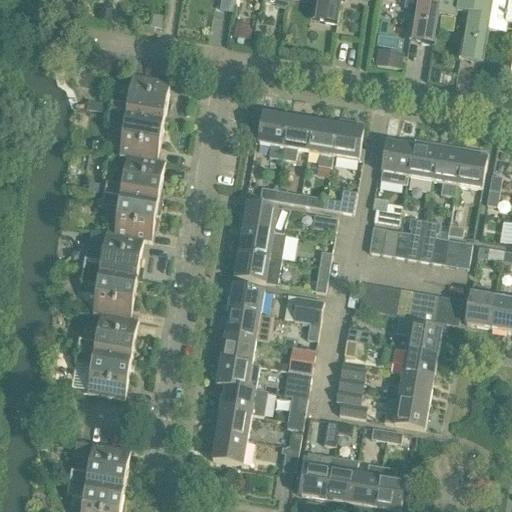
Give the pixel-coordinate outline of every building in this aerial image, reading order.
[(289,0),(264,0),(263,5),(288,9),(289,0)] [(320,25),(324,26),(338,28),(342,0),(319,0),(319,4),(316,3),(316,4),(323,5),(320,25)] [(434,48),(440,16),(442,0),(406,0),(407,0),(423,0),(422,12),(418,12),(416,24),(413,24),(413,25),(420,26),(417,46),(434,48)] [(442,0),(440,16),(457,19),(458,14),(474,17),(471,31),(467,30),(465,43),(463,42),(463,43),(470,44),(466,64),(484,67),(490,34),(495,0),(494,0),(442,0)] [(511,2),(495,0),(490,34),(507,37),(507,33),(511,33),(511,2)] [(57,19),(59,8),(48,6),(46,17),(57,19)] [(113,11),(102,9),(100,24),(111,25),(113,11)] [(149,30),(163,32),(166,19),(151,17),(149,30)] [(252,32),(236,30),(234,39),(238,39),(238,45),(243,46),(244,40),(250,41),(252,32)] [(379,56),(377,68),(400,72),(402,60),(379,56)] [(112,104),(110,117),(165,126),(171,86),(134,79),(129,107),(112,104)] [(125,131),(120,159),(166,167),(166,166),(158,165),(165,126),(110,117),(108,128),(125,131)] [(270,161),(283,163),(290,121),(265,117),(260,147),(272,149),(270,161)] [(298,154),(310,156),(315,125),(290,121),(283,163),(296,166),(298,154)] [(356,126),(340,123),(339,129),(334,160),(359,164),(361,152),(364,133),(355,132),(356,126)] [(315,125),(310,156),(321,158),(319,169),(332,172),(334,160),(339,129),(315,125)] [(408,181),(433,185),(438,154),(430,153),(431,147),(415,144),(413,150),(408,181)] [(383,176),(408,181),(413,150),(388,146),(383,176)] [(438,154),(433,185),(443,186),(441,198),(455,201),(457,189),(458,189),(464,152),(447,149),(446,155),(438,154)] [(480,155),(464,152),(458,189),(482,193),(487,162),(479,161),(480,155)] [(107,185),(104,197),(159,206),(166,167),(120,159),(128,161),(124,188),(107,185)] [(492,179),(490,194),(500,196),(503,181),(492,179)] [(261,202),(276,204),(278,194),(263,191),(261,202)] [(327,202),(325,213),(354,218),(358,196),(343,193),(341,205),(327,202)] [(276,204),(301,209),(302,198),(278,194),(276,204)] [(500,196),(490,194),(487,209),(498,211),(500,196)] [(107,237),(107,238),(153,246),(159,206),(104,197),(103,209),(120,212),(115,238),(107,237)] [(301,209),(325,213),(327,202),(302,198),(301,209)] [(239,232),(244,232),(274,238),(274,236),(284,238),(285,229),(291,214),(248,207),(247,216),(242,216),(239,232)] [(374,226),(399,230),(403,210),(388,207),(387,215),(376,213),(374,226)] [(313,231),(336,235),(339,223),(315,219),(313,231)] [(410,232),(412,233),(424,235),(426,224),(411,222),(410,232)] [(426,224),(424,235),(437,237),(439,237),(441,227),(426,224)] [(451,229),(449,239),(463,241),(465,231),(451,229)] [(370,256),(382,258),(386,233),(373,231),(370,256)] [(244,232),(240,257),(282,264),(286,239),(284,238),(274,236),(274,238),(244,232)] [(481,244),(492,246),(494,234),(483,232),(481,244)] [(382,258),(395,260),(399,235),(386,233),(382,258)] [(407,262),(419,264),(424,235),(412,233),(411,237),(407,262)] [(395,260),(407,262),(411,237),(399,235),(395,260)] [(419,264),(432,267),(436,242),(437,237),(424,235),(419,264)] [(85,262),(83,275),(138,284),(145,245),(152,246),(153,246),(107,238),(102,265),(85,262)] [(432,267),(444,269),(448,244),(436,242),(432,267)] [(448,244),(444,269),(469,273),(473,248),(448,244)] [(488,263),(503,265),(505,255),(490,253),(488,263)] [(511,256),(505,255),(503,265),(511,266),(511,256)] [(323,256),(320,270),(330,272),(333,257),(323,256)] [(282,264),(240,257),(236,282),(278,289),(282,264)] [(330,272),(320,270),(316,295),(326,297),(330,272)] [(98,289),(94,317),(139,325),(139,324),(131,323),(138,284),(83,275),(81,286),(98,289)] [(360,313),(372,315),(376,289),(364,287),(360,313)] [(234,289),(230,314),(261,319),(265,295),(234,289)] [(372,315),(384,317),(389,291),(376,289),(372,315)] [(384,317),(396,319),(401,293),(389,291),(384,317)] [(396,319),(400,320),(409,321),(413,296),(401,293),(396,319)] [(409,321),(421,323),(425,298),(413,296),(409,321)] [(290,297),(287,318),(295,319),(298,298),(290,297)] [(467,328),(492,332),(497,301),(472,297),(467,328)] [(421,323),(434,325),(438,300),(425,298),(421,323)] [(294,325),(310,328),(321,330),(325,305),(299,300),(294,325)] [(434,325),(444,327),(446,328),(450,302),(438,300),(434,325)] [(492,332),(511,335),(511,303),(497,301),(492,332)] [(450,302),(446,328),(459,330),(463,304),(450,302)] [(230,314),(226,339),(256,344),(258,333),(270,335),(273,321),(261,319),(230,314)] [(80,342),(78,355),(132,364),(139,325),(94,317),(101,319),(97,345),(80,342)] [(410,339),(407,354),(438,359),(444,327),(434,325),(421,323),(409,321),(400,320),(397,337),(410,339)] [(321,330),(310,328),(308,343),(318,345),(321,330)] [(349,332),(347,344),(358,346),(371,348),(373,336),(349,332)] [(226,339),(222,363),(252,368),(256,344),(226,339)] [(358,346),(347,344),(345,359),(355,361),(358,346)] [(293,351),(289,374),(312,378),(316,355),(293,351)] [(391,377),(403,379),(434,384),(438,359),(407,354),(396,352),(391,377)] [(132,364),(78,355),(76,366),(93,369),(88,397),(125,404),(132,364)] [(218,388),(225,390),(225,389),(256,395),(260,370),(252,368),(222,363),(218,388)] [(343,368),(339,393),(362,397),(367,373),(343,368)] [(285,399),(298,401),(308,403),(312,378),(289,374),(285,399)] [(403,379),(399,403),(430,408),(434,384),(403,379)] [(225,389),(225,390),(221,414),(252,419),(256,395),(225,389)] [(362,397),(339,393),(337,405),(342,406),(340,419),(366,423),(368,410),(360,409),(362,397)] [(308,403),(298,401),(296,416),(306,417),(308,403)] [(430,408),(399,403),(395,428),(425,433),(430,408)] [(221,414),(217,439),(248,444),(252,419),(221,414)] [(287,431),(303,434),(304,428),(288,425),(287,431)] [(338,437),(340,427),(328,425),(324,448),(336,450),(338,437)] [(354,429),(340,427),(338,437),(353,439),(354,429)] [(372,443),(387,445),(388,435),(374,432),(372,443)] [(388,435),(387,445),(401,448),(403,437),(388,435)] [(292,436),(290,450),(300,452),(302,438),(292,436)] [(248,444),(217,439),(213,463),(244,468),(248,444)] [(250,439),(248,465),(255,465),(256,440),(250,439)] [(70,485),(125,495),(131,455),(77,445),(74,459),(91,462),(89,476),(72,473),(70,485)] [(300,452),(290,450),(287,450),(283,475),(296,477),(300,452)] [(301,499),(327,504),(334,461),(309,457),(301,499)] [(327,504),(351,508),(358,465),(334,461),(327,504)] [(358,511),(375,511),(383,469),(369,467),(367,479),(357,477),(359,465),(358,465),(351,508),(359,509),(358,511)] [(383,469),(375,511),(401,511),(406,484),(395,482),(397,472),(383,469)] [(83,511),(121,511),(125,495),(70,485),(68,497),(85,500),(83,511)]
